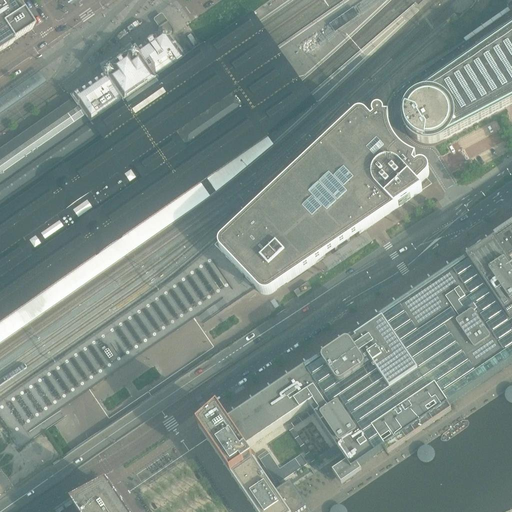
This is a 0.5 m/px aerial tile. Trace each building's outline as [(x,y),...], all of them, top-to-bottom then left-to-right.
[(29,31),(8,0),(0,0),(0,51),(6,48),(10,44),(15,41),(28,32),(29,31)] [(353,7),(329,24),(335,32),(358,16),(353,7)] [(0,349),(145,249),(209,201),(270,154),(276,148),(269,138),(317,105),(253,14),(92,126),(80,133),(0,187),(0,349)] [(92,126),(118,108),(126,102),(130,107),(136,102),(135,102),(132,98),(133,97),(185,60),(178,49),(177,49),(170,38),(170,37),(172,37),(173,37),(174,31),(169,24),(168,22),(159,28),(158,32),(157,35),(159,35),(160,35),(160,36),(158,38),(157,37),(143,46),(144,47),(137,52),(136,50),(131,53),(129,55),(129,56),(130,58),(125,61),(124,60),(123,60),(123,61),(123,62),(119,65),(118,64),(117,65),(116,65),(117,66),(113,70),(112,68),(111,68),(111,69),(111,68),(104,73),(106,76),(81,93),(81,92),(73,98),(74,100),(72,102),(0,153),(0,187),(80,133),(70,118),(81,110),(92,126)] [(511,30),(483,50),(485,52),(475,59),(474,57),(460,67),(412,99),(410,101),(407,104),(408,105),(408,106),(406,110),(404,115),(404,119),(404,123),(405,128),(406,131),(408,135),(411,138),(415,141),(418,143),(423,144),(427,145),(432,145),(436,144),(440,142),(511,105),(511,104),(511,30)] [(342,246),(407,201),(422,192),(418,187),(426,179),(427,177),(428,175),(429,173),(428,170),(427,168),(426,167),(424,165),(421,165),(419,165),(417,166),(415,167),(375,125),(381,119),(383,118),(384,116),(383,113),(383,112),(381,110),(380,109),(377,109),(375,109),(373,110),(372,112),(372,114),(372,116),(373,118),(371,120),(368,117),(368,116),(361,108),(354,115),(214,246),(252,285),(259,292),(260,294),(262,295),(265,295),(267,295),(269,295),(272,294),(342,246)] [(511,223),(490,238),(493,242),(495,246),(501,255),(508,264),(511,261),(511,223)] [(511,365),(511,363),(511,270),(508,264),(501,255),(495,246),(493,242),(289,380),(308,408),(346,464),(332,473),(341,486),(361,472),(358,468),(385,450),(372,430),(435,388),(448,407),(511,365)] [(208,256),(197,317),(214,305),(219,312),(228,306),(253,289),(255,288),(252,285),(217,249),(208,256)] [(131,322),(73,362),(91,389),(123,362),(127,359),(180,315),(187,274),(131,322)] [(297,298),(311,289),(307,283),(293,292),(297,298)] [(246,450),(299,414),(308,408),(289,380),(226,422),(246,450)] [(388,455),(451,412),(448,407),(435,388),(372,430),(385,450),(388,455)] [(275,494),(258,469),(250,458),(255,455),(252,450),(247,453),(246,450),(226,422),(224,419),(221,414),(198,429),(253,509),(254,511),(276,511),(284,507),(280,501),(295,490),(290,484),(275,494)] [(421,461),(423,463),(425,463),(428,463),(430,462),(431,460),(432,458),(433,456),(432,453),(431,451),(429,450),(427,449),(425,449),(423,449),(421,450),(419,452),(418,455),(418,457),(419,459),(421,461)] [(124,511),(110,491),(108,490),(78,510),(77,511),(124,511)] [(307,509),(303,503),(295,490),(280,501),(284,507),(276,511),(303,511),(307,509)]
